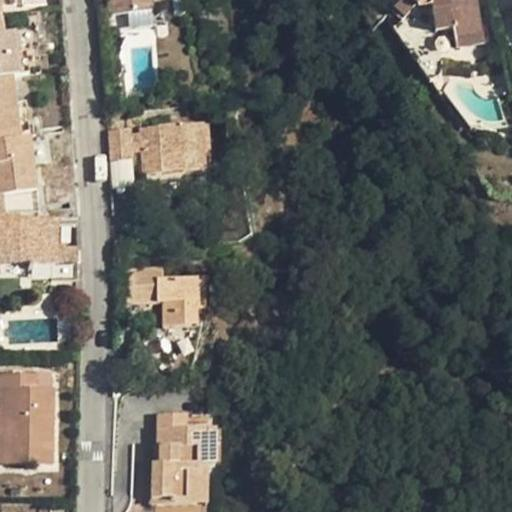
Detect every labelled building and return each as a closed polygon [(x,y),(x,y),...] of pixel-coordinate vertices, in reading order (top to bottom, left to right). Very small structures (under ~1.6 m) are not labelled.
[(0,0),(0,195),(2,196),(37,191),(31,139),(21,140),(13,78),(22,77),(17,35),(1,36),(0,27),(0,17),(3,17),(0,0)] [(151,0),(106,0),(108,16),(153,12),(151,0)] [(416,6),(409,0),(404,0),(396,10),(406,18),(416,6)] [(409,0),(416,6),(429,4),(435,34),(453,30),(457,50),(484,44),(475,0),(409,0)] [(140,136),(141,155),(142,178),(204,174),(201,127),(140,131),(140,136)] [(129,137),(129,133),(108,134),(109,164),(130,163),(130,156),(129,137)] [(130,156),(141,155),(140,136),(129,137),(130,156)] [(59,248),(59,221),(6,221),(0,220),(0,264),(18,265),(18,262),(58,263),(59,248)] [(156,272),(127,272),(127,306),(156,307),(156,305),(162,305),(162,329),(197,329),(197,313),(205,313),(205,282),(156,282),(156,272)] [(0,375),(0,390),(5,390),(3,451),(19,452),(19,467),(36,468),(36,452),(52,453),(53,391),(37,391),(37,376),(0,375)] [(5,390),(0,390),(0,466),(19,467),(19,452),(3,451),(5,390)] [(150,507),(196,509),(197,468),(208,469),(214,469),(215,432),(186,432),(186,417),(156,416),(155,448),(162,448),(161,465),(153,465),(152,465),(150,507)] [(153,448),(153,465),(161,465),(162,448),(155,448),(153,448)] [(36,452),(36,468),(52,468),(52,453),(36,452)] [(207,509),(208,469),(197,468),(196,509),(207,509)]
